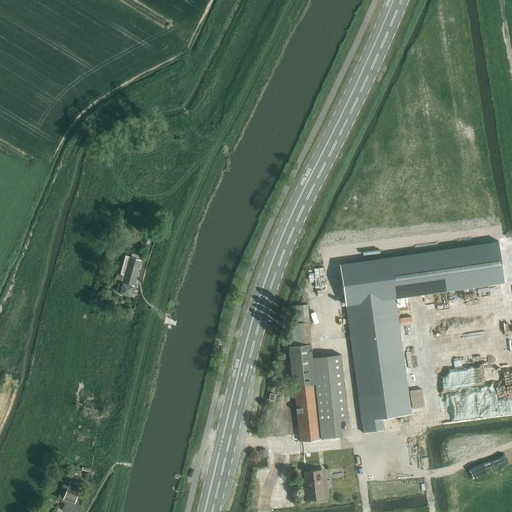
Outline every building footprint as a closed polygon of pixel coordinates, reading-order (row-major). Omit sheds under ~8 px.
[(499,243),(390,257),(396,298),(504,284),(499,243)] [(130,296),(138,269),(141,259),(130,256),(122,282),(123,283),(120,293),(130,296)] [(411,414),(396,298),(390,257),(340,264),(361,421),(368,420),(369,426),(380,424),(379,419),(411,414)] [(340,419),(347,418),(341,354),(312,357),(307,304),(295,305),(297,323),(292,323),(294,345),(289,346),(293,386),(294,386),(299,441),(320,439),(320,438),(342,436),(340,419)] [(306,500),(325,498),(322,470),(304,472),(305,482),(304,482),(306,500)] [(79,493),(78,493),(77,492),(80,486),(70,482),(68,486),(64,484),(57,499),(62,501),(62,502),(65,503),(62,511),(65,511),(79,511),(82,506),(74,503),(79,493)]
